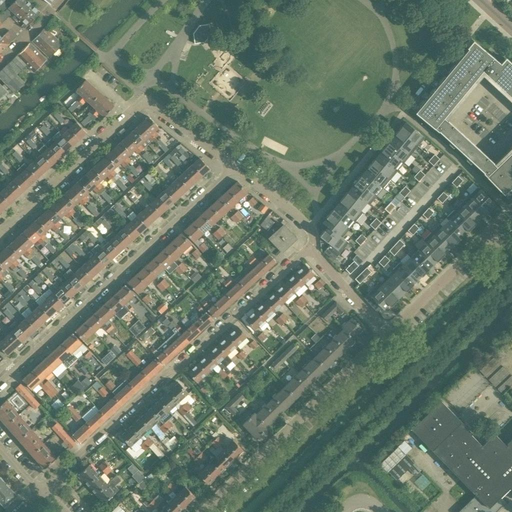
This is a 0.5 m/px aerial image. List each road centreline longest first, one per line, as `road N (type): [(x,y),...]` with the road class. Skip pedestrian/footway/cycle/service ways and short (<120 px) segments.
road 1 (residential): [(302,245),(42,494)]
road 2 (residential): [(234,169),(0,390)]
road 3 (residential): [(204,511),(384,332)]
road 4 (residential): [(0,232),(143,101)]
road 5 (residential): [(384,332),(511,213)]
road 6 (residential): [(302,245),(315,232),(234,169)]
